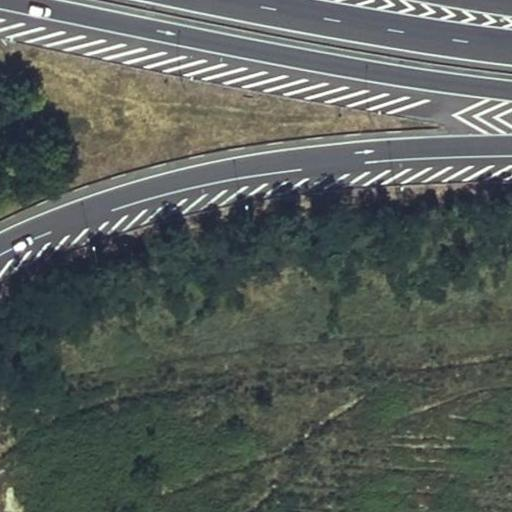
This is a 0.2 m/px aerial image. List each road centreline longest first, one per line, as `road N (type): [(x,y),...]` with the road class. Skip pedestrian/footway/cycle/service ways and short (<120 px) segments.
road 1 (motorway): [(0,250),(66,217),(253,162),(511,141)]
road 2 (motorway): [(0,0),(334,65),(511,84)]
road 3 (motorway): [(511,45),(230,0)]
